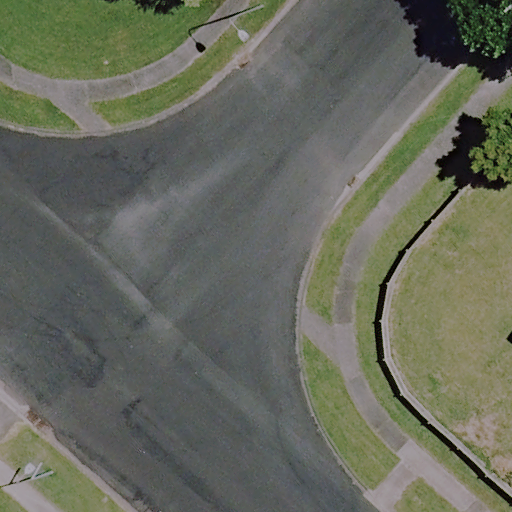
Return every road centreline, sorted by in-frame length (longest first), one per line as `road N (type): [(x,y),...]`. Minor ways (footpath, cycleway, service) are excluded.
road 1 (residential): [(83,340),(390,0)]
road 2 (residential): [(273,511),(83,340)]
